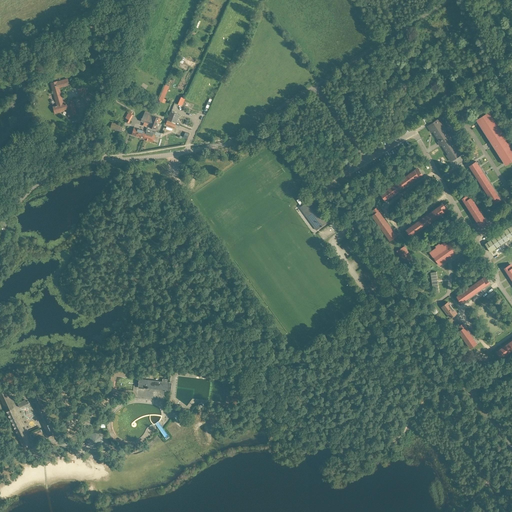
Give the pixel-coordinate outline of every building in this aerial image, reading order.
[(53,108),(55,113),(63,111),(63,110),(67,109),(68,113),(67,113),(68,116),(76,114),(76,113),(73,114),(71,107),(74,106),(72,100),(67,101),(63,102),(61,97),(63,96),(62,93),(60,93),(59,87),(69,85),(67,79),(57,82),(57,81),(51,83),(57,105),(55,105),(55,106),(53,106),(53,108)] [(130,120),(133,115),(128,112),(125,118),(127,119),(126,122),(129,123),(131,120),(130,120)] [(167,120),(175,123),(179,115),(171,112),(167,120)] [(489,114),(471,129),(478,136),(495,122),(489,114)] [(148,124),(147,127),(153,130),(154,129),(156,129),(158,122),(159,123),(160,119),(152,115),(150,119),(149,123),(148,124)] [(441,117),(422,130),(428,138),(447,125),(441,117)] [(121,131),(123,126),(112,123),(110,128),(121,131)] [(146,132),(143,139),(152,142),(155,135),(156,131),(153,131),(153,130),(147,127),(146,132)] [(134,128),(131,135),(139,137),(143,139),(146,132),(134,128)] [(507,138),(487,150),(492,158),(511,147),(507,138)] [(455,141),(435,152),(440,161),(460,150),(455,141)] [(511,166),(503,174),(509,182),(511,179),(511,166)] [(415,168),(382,191),(387,199),(420,176),(415,168)] [(496,189),(469,204),(474,212),(500,197),(496,189)] [(311,199),(300,207),(303,211),(313,226),(316,224),(319,228),(322,226),(322,227),(324,225),(323,225),(329,221),(318,207),(321,204),(314,195),(310,197),(311,199)] [(441,201),(424,215),(430,223),(448,209),(441,201)] [(376,222),(382,220),(379,210),(375,211),(370,213),(371,214),(374,213),(376,222)] [(419,219),(403,228),(408,236),(424,227),(419,219)] [(380,226),(388,239),(393,236),(385,223),(380,226)] [(511,230),(490,246),(495,254),(511,241),(511,230)] [(456,234),(418,261),(427,273),(433,269),(434,270),(442,264),(441,263),(465,247),(456,234)] [(405,246),(401,249),(397,251),(405,263),(413,258),(405,246)] [(476,271),(451,288),(461,304),(486,286),(476,271)] [(448,302),(446,304),(442,307),(451,318),(452,317),(457,313),(448,302)] [(495,327),(471,344),(484,362),(508,346),(511,352),(511,351),(511,322),(498,332),(495,327)] [(139,379),(138,387),(147,388),(148,388),(148,387),(165,389),(164,391),(171,392),(172,382),(167,382),(168,379),(162,378),(162,381),(139,379)] [(0,393),(0,397),(0,398),(23,448),(30,444),(9,399),(5,391),(0,393)] [(30,397),(32,401),(48,436),(55,433),(37,394),(30,397)] [(40,429),(29,434),(31,438),(42,433),(40,429)] [(101,435),(96,432),(79,436),(82,446),(88,445),(94,448),(99,446),(103,441),(101,435)]
